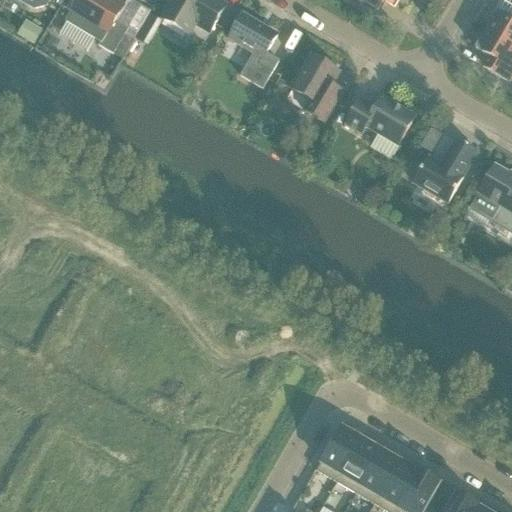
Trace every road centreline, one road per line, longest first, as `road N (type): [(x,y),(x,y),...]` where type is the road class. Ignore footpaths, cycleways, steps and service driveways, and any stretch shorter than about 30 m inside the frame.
road 1 (residential): [(261,511),(337,391),(511,487)]
road 2 (residential): [(0,352),(190,467),(163,511)]
road 3 (residential): [(282,0),(416,80)]
